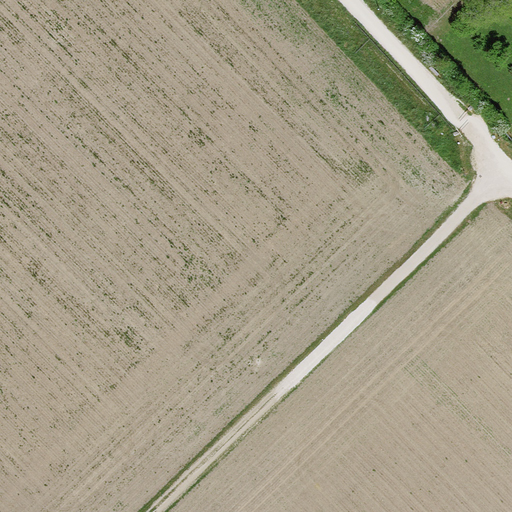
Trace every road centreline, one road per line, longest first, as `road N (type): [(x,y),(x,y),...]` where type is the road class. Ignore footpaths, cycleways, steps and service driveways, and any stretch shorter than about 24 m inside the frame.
road 1 (track): [(510,170),(158,511)]
road 2 (track): [(353,0),(510,170)]
